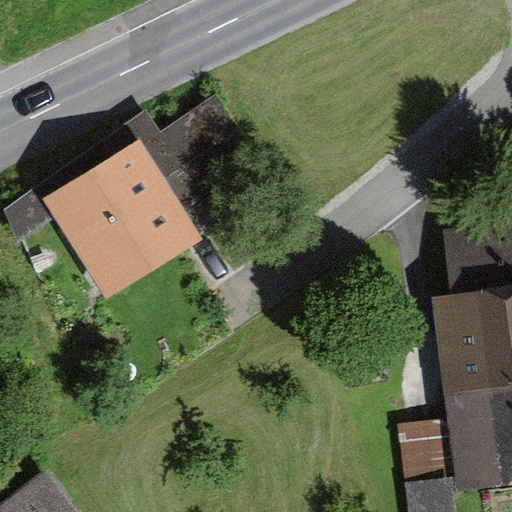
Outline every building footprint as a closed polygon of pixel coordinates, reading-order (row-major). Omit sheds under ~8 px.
[(190,229),(176,209),(257,156),(219,99),(158,141),(142,118),(10,211),(21,235),(59,209),(104,282),(190,229)] [(511,221),(447,230),(455,288),(511,280),(511,221)] [(511,280),(455,288),(468,387),(452,389),(462,470),(511,464),(511,280)] [(401,425),(413,511),(449,511),(435,420),(401,425)] [(71,511),(47,478),(0,511),(71,511)]
